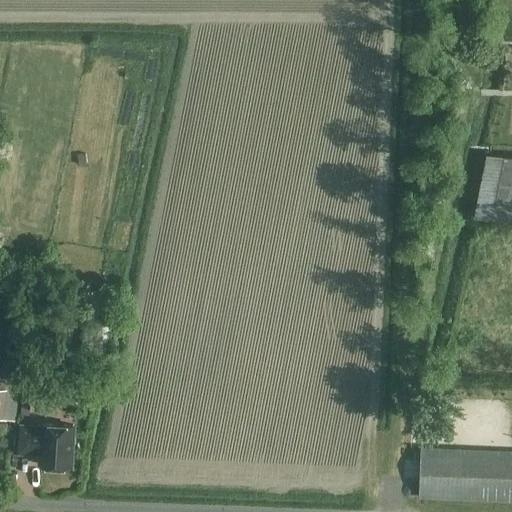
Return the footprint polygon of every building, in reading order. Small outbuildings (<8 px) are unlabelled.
[(511,153),(490,150),(481,216),(511,220),(511,153)] [(80,349),(104,355),(111,326),(87,320),(80,349)] [(32,368),(27,391),(43,394),(48,371),(32,368)] [(0,418),(15,421),(21,379),(0,375),(0,418)] [(22,402),(22,414),(30,415),(31,403),(22,402)] [(23,427),(21,452),(33,452),(34,450),(42,450),(41,465),(70,467),(73,426),(44,424),(44,428),(23,427)] [(511,452),(421,449),(419,496),(511,499),(511,452)]
